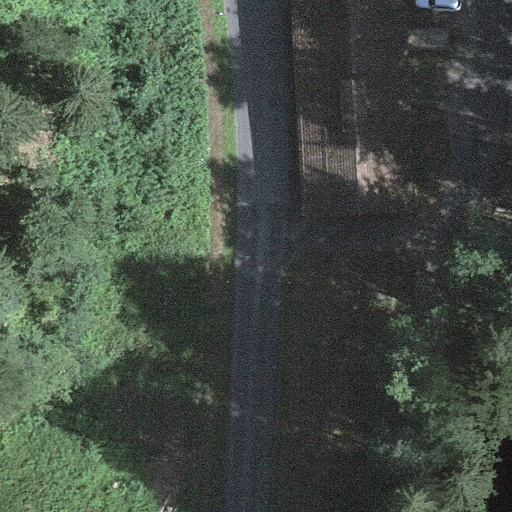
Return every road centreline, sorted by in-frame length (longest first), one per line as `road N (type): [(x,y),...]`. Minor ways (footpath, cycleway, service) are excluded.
road 1 (track): [(511,11),(490,152),(389,511)]
road 2 (unclassified): [(256,0),(265,144),(249,511)]
